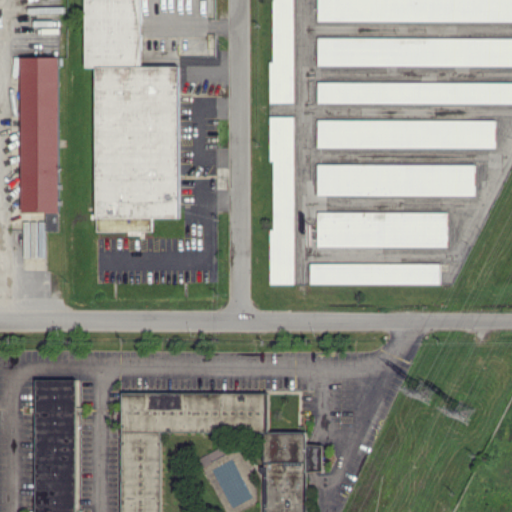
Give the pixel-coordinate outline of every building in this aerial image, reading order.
[(178,65),(141,65),(140,0),(84,0),(84,67),(95,67),(96,231),(127,231),(127,235),(141,235),(141,231),(152,230),(152,217),(179,217),(178,65)] [(292,0),(269,0),(270,61),(268,61),(268,102),(293,102),(292,0)] [(511,0),(316,0),(316,20),(511,20),(511,0)] [(316,64),(511,64),(511,36),(317,36),(316,64)] [(58,56),(21,56),(20,211),(46,211),(46,214),(57,214),(58,56)] [(316,102),(511,102),(511,81),(316,81),(316,102)] [(294,283),(292,115),(268,115),(269,160),(272,160),(272,229),(269,229),(269,283),(294,283)] [(494,119),(316,118),(316,146),(494,147),(494,119)] [(473,164),(316,163),(316,194),(473,195),(473,164)] [(446,211),(316,210),(316,245),(446,246),(446,211)] [(439,283),(439,262),(309,262),(309,283),(439,283)] [(35,511),(76,511),(75,378),(35,379),(35,511)] [(159,511),(160,430),(264,431),(263,511),(305,511),(306,470),(322,470),(322,443),(306,443),(306,431),(268,431),(268,392),(122,391),(121,511),(159,511)]
